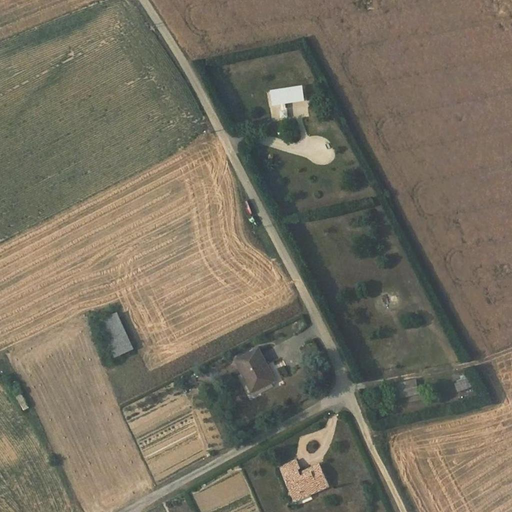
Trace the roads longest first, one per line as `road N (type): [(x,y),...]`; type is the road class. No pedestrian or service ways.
road 1 (unclassified): [(139,0),(225,147),(339,372),(341,394),(129,511)]
road 2 (track): [(395,511),(341,394)]
